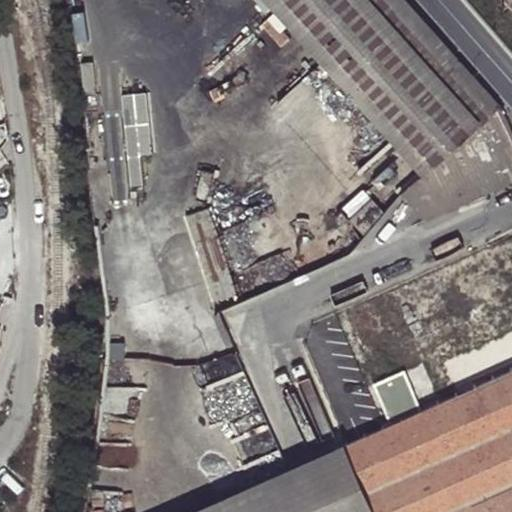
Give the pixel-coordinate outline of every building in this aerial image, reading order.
[(422,172),(267,0),(228,0),(400,191),(422,172)] [(267,0),(422,172),(400,191),(425,219),(486,192),(511,181),(511,122),(402,0),(267,0)] [(133,90),(139,181),(152,180),(150,150),(161,149),(157,89),(133,90)] [(226,205),(198,210),(211,298),(239,294),(226,205)] [(511,511),(511,369),(420,411),(404,372),(374,386),(390,425),(338,448),(365,511),(511,511)] [(365,511),(338,448),(310,460),(194,511),(365,511)]
